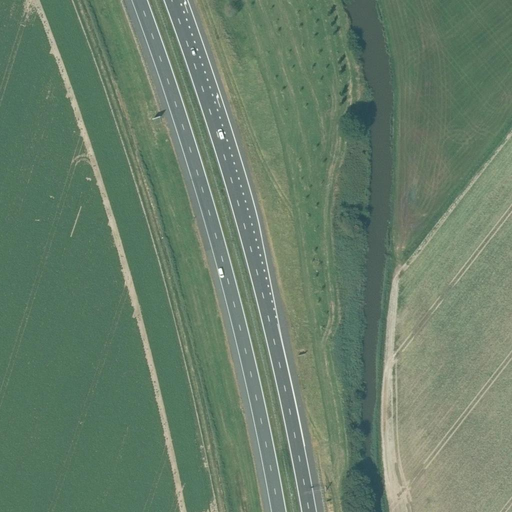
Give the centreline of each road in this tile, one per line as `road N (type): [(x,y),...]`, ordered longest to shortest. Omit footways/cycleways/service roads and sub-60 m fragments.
road 1 (motorway): [(308,511),(247,235),(169,0)]
road 2 (motorway): [(139,0),(219,249),(278,511)]
